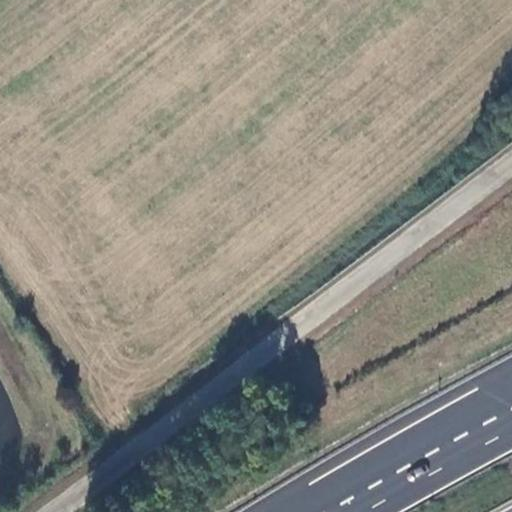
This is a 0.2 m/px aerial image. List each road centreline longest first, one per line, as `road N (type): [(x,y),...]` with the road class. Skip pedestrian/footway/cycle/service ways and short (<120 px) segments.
road 1 (unclassified): [(62,511),(511,167)]
road 2 (trunk): [(511,416),(345,511)]
road 3 (track): [(0,345),(44,423),(42,463),(0,495)]
